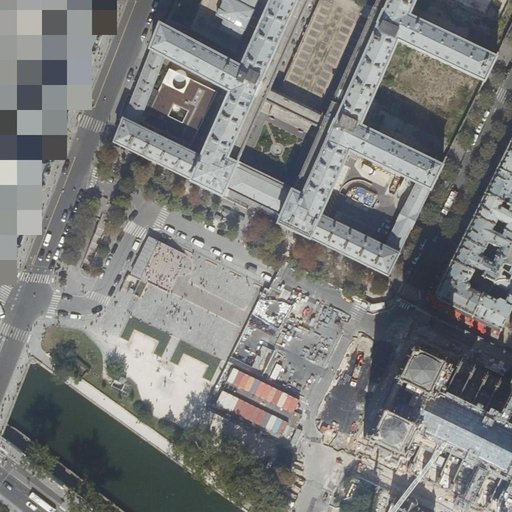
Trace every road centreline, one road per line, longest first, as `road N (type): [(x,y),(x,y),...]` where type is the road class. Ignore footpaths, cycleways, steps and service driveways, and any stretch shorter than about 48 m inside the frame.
road 1 (secondary): [(143,0),(24,300)]
road 2 (residential): [(406,298),(510,84)]
road 3 (residential): [(406,298),(411,310),(511,359)]
